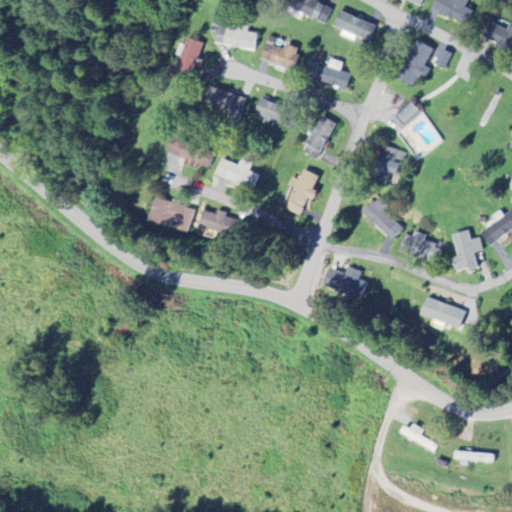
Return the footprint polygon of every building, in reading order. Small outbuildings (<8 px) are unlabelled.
[(330,10),(308,0),(285,0),(281,11),(295,17),(296,13),(323,26),(330,10)] [(402,0),(420,8),(423,0),(402,0)] [(466,2),(462,0),(434,0),(429,10),(462,27),(470,12),(463,8),(466,2)] [(365,48),(374,27),(338,12),(331,28),(341,32),(339,37),(348,41),(350,36),(361,40),(359,45),(365,48)] [(213,45),(254,52),(256,35),(246,34),(247,28),(211,23),(209,36),(214,37),(213,45)] [(511,27),(508,26),(506,31),(487,24),(481,40),(511,52),(511,27)] [(297,49),(284,46),(283,51),(271,48),(274,39),(265,37),(259,62),(292,70),(297,49)] [(202,44),(186,39),(175,70),(192,75),(202,44)] [(432,51),(415,42),(395,79),(411,88),(416,79),(423,83),(430,71),(423,67),(432,51)] [(308,63),(304,79),(345,90),(351,68),(329,62),(327,68),(308,63)] [(237,124),(244,98),(207,88),(203,104),(231,112),(228,121),(237,124)] [(274,129),(281,105),(259,98),(253,116),(263,119),(262,125),(274,129)] [(390,120),(400,132),(420,116),(410,104),(390,120)] [(313,125),(300,154),(317,162),(334,124),(321,118),(317,127),(313,125)] [(177,161),(194,168),(195,165),(208,170),(214,154),(184,144),(177,161)] [(386,186),(389,175),(398,177),(403,153),(378,147),(371,183),(386,186)] [(214,176),(253,192),(260,177),(249,172),(252,167),(240,162),(238,167),(221,160),(214,176)] [(317,178),(301,171),(297,181),(290,178),(287,187),(293,189),(284,210),(299,217),(306,200),(311,202),(315,192),(312,191),(317,178)] [(195,211),(155,200),(149,223),(172,229),(174,221),(180,223),(178,231),(189,234),(195,211)] [(391,243),(404,229),(374,201),(361,214),(391,243)] [(502,217),(499,213),(490,218),(494,225),(480,233),(487,247),(511,232),(511,213),(511,212),(502,217)] [(229,214),(200,213),(200,232),(228,233),(229,214)] [(451,236),(456,258),(450,259),(453,273),(466,269),(467,272),(476,270),(473,255),(482,253),(479,239),(470,241),(468,232),(451,236)] [(422,243),(424,236),(413,233),(412,238),(403,236),(399,256),(428,262),(429,257),(439,259),(442,247),(422,243)] [(321,287),(359,301),(365,284),(357,281),(360,272),(348,268),(345,276),(328,270),(321,287)] [(465,313),(425,299),(419,316),(459,330),(465,313)] [(402,428),(398,435),(434,455),(437,448),(419,438),(422,432),(411,426),(408,431),(402,428)]
